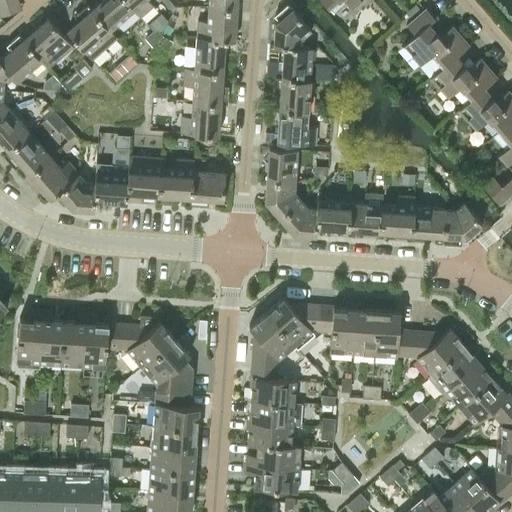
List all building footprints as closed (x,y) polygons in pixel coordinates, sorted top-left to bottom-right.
[(133,9),(133,8),(126,0),(99,0),(91,7),(91,8),(109,29),(110,29),(133,9)] [(148,0),(126,0),(133,8),(133,9),(139,16),(153,4),(148,0)] [(322,0),(333,12),(346,1),(351,7),(358,0),(322,0)] [(91,8),(91,7),(87,3),(74,14),(78,19),(66,29),(91,58),(116,37),(116,36),(110,29),(109,29),(91,8)] [(302,35),(310,28),(288,3),(274,14),(278,19),(274,22),(273,44),(283,45),(283,44),(302,46),(302,45),(302,35)] [(415,4),(405,13),(408,16),(418,8),(415,4)] [(234,39),(236,7),(208,5),(207,20),(197,19),(196,36),(224,38),(234,39)] [(428,22),(434,17),(425,7),(406,23),(414,33),(402,43),(419,63),(425,58),(436,70),(436,71),(456,54),(456,55),(469,44),(451,24),(439,35),(428,22)] [(59,57),(72,45),(47,16),(23,37),(22,38),(41,59),(48,67),(59,57)] [(152,30),(144,37),(152,46),(157,37),(152,30)] [(22,38),(23,37),(19,33),(18,33),(6,44),(10,49),(0,56),(0,60),(11,73),(10,73),(16,80),(41,59),(22,38)] [(160,34),(158,39),(170,45),(172,40),(160,34)] [(222,70),(224,38),(196,36),(194,67),(194,68),(222,70)] [(302,45),(302,46),(283,44),(283,45),(281,76),(309,78),(312,46),(302,45)] [(156,48),(152,51),(153,55),(156,57),(160,56),(161,52),(159,49),(156,48)] [(117,81),(138,63),(130,54),(109,72),(117,81)] [(467,67),(456,55),(456,54),(436,71),(436,70),(430,75),(430,76),(447,95),(453,90),(464,102),(464,103),(484,86),(484,87),(496,76),(479,56),(467,67)] [(0,60),(0,88),(2,89),(3,79),(10,73),(11,73),(0,60)] [(194,68),(194,67),(184,67),(183,84),(193,85),(192,100),(220,101),(220,102),(226,103),(227,85),(221,85),(222,70),(194,68)] [(43,80),(43,87),(66,89),(60,81),(52,73),(43,80)] [(66,89),(74,82),(67,74),(60,81),(66,89)] [(281,76),(275,75),(274,93),(280,93),(279,108),(307,110),(309,78),(281,76)] [(167,87),(153,86),(152,96),(166,97),(167,87)] [(495,99),(484,87),(484,86),(464,103),(464,102),(458,107),(458,108),(475,127),(481,122),(492,135),(511,117),(511,93),(507,88),(495,99)] [(2,99),(2,89),(0,88),(0,113),(8,106),(2,99)] [(218,134),(220,102),(220,101),(192,100),(191,115),(181,114),(180,132),(218,134)] [(54,110),(50,104),(41,112),(45,117),(54,110)] [(8,149),(29,131),(8,106),(0,113),(0,140),(7,149),(8,149)] [(306,125),(307,110),(279,108),(276,141),(315,143),(316,126),(306,125)] [(511,117),(492,135),(504,148),(498,153),(511,169),(511,173),(500,184),(492,174),(482,183),(499,203),(511,191),(511,117)] [(68,139),(75,134),(66,123),(59,129),(68,139)] [(28,174),(50,155),(29,131),(8,149),(7,149),(3,153),(14,166),(19,162),(28,174)] [(129,142),(129,133),(121,133),(120,141),(129,142)] [(294,180),(297,148),(268,146),(266,178),(294,180)] [(161,156),(129,154),(128,154),(127,163),(127,173),(126,192),(127,192),(157,194),(158,194),(160,166),(161,166),(161,156)] [(68,159),(60,167),(50,155),(28,174),(50,198),(57,192),(57,191),(71,179),(78,172),(79,171),(68,159)] [(193,159),(193,158),(176,157),(175,167),(161,166),(160,166),(158,194),(157,194),(157,200),(174,202),(175,196),(189,197),(190,197),(192,168),(193,159)] [(127,173),(127,163),(111,162),(110,172),(95,171),(94,181),(95,181),(93,200),(94,200),(126,202),(127,192),(126,192),(127,173)] [(312,168),(315,175),(326,170),(323,163),(312,168)] [(224,171),(192,168),(190,197),(189,197),(189,203),(206,204),(207,198),(222,199),(224,171)] [(352,169),(351,180),(363,181),(363,170),(352,169)] [(414,183),(415,172),(402,171),(401,182),(414,183)] [(85,180),(78,173),(78,172),(71,179),(57,191),(57,192),(71,208),(93,209),(94,200),(93,200),(95,181),(94,181),(85,180)] [(294,190),(294,180),(266,178),(264,200),(279,217),(300,198),(294,190)] [(349,200),(347,229),(379,231),(381,202),(382,192),(364,191),(363,201),(349,200)] [(414,195),(397,194),(396,203),(381,202),(379,231),(411,233),(413,205),(414,205),(414,195)] [(316,206),(307,205),(300,198),(279,217),(293,233),(315,234),(316,226),(315,226),(317,206),(316,206)] [(349,200),(317,198),(316,198),(316,206),(317,206),(315,226),(316,226),(347,229),(349,200)] [(465,237),(482,222),(463,201),(455,207),(445,207),(443,235),(442,235),(442,241),(459,242),(460,236),(465,237)] [(445,207),(414,205),(413,205),(411,233),(442,235),(443,235),(445,207)] [(296,301),(291,305),(283,295),(265,310),(294,343),(311,328),(318,329),(320,303),(296,301)] [(333,306),(333,304),(320,303),(318,329),(330,330),(329,349),(352,351),(355,307),(333,306)] [(373,352),(376,309),(355,307),(352,351),(373,352)] [(39,361),(42,308),(33,308),(32,317),(19,316),(16,360),(39,361)] [(51,319),(52,309),(42,308),(39,361),(60,363),(63,319),(51,319)] [(398,328),(399,310),(376,309),(373,352),(408,355),(410,329),(398,328)] [(277,358),(294,343),(265,310),(248,325),(257,335),(252,339),(250,363),(276,365),(277,358)] [(82,364),(85,311),(76,311),(75,320),(63,319),(60,363),(82,364)] [(94,322),(95,312),(85,311),(82,364),(104,366),(106,346),(118,347),(120,322),(106,321),(106,322),(94,322)] [(173,336),(155,315),(140,314),(139,323),(120,322),(118,347),(126,348),(140,365),(173,336)] [(430,372),(463,344),(448,327),(439,335),(434,331),(410,329),(408,355),(415,355),(430,372)] [(173,336),(140,365),(155,382),(155,390),(181,391),(190,392),(192,365),(184,357),(188,353),(173,336)] [(445,389),(477,360),(463,344),(430,372),(425,375),(440,392),(444,388),(445,389)] [(459,405),(492,376),(477,360),(445,389),(459,405)] [(275,378),(276,365),(250,363),(249,377),(251,377),(249,398),(293,401),(295,379),(275,378)] [(511,397),(507,391),(506,393),(492,376),(459,405),(474,422),(488,409),(496,418),(511,404),(511,397)] [(350,391),(350,378),(341,377),(340,390),(350,391)] [(370,397),(371,384),(362,384),(361,397),(370,397)] [(379,398),(380,385),(371,384),(370,397),(379,398)] [(180,404),(181,391),(155,390),(152,424),(196,427),(197,405),(180,404)] [(334,395),(321,394),(321,403),(334,404),(334,395)] [(291,423),(293,401),(249,398),(248,420),(291,423)] [(35,413),(36,400),(24,399),(23,412),(35,413)] [(44,413),(45,400),(36,400),(35,413),(44,413)] [(422,416),(429,411),(420,401),(414,407),(422,416)] [(78,416),(79,403),(70,402),(69,415),(78,416)] [(87,416),(88,403),(79,403),(78,416),(87,416)] [(511,404),(496,418),(501,423),(500,446),(511,447),(511,404)] [(415,422),(422,416),(414,407),(407,413),(415,422)] [(125,422),(125,413),(113,412),(112,421),(125,422)] [(335,417),(334,417),(322,416),(321,427),(334,428),(335,417)] [(35,433),(36,421),(24,420),(23,433),(35,433)] [(290,443),(291,423),(248,420),(246,443),(256,443),(256,442),(290,444),(290,443)] [(48,434),(49,422),(36,421),(35,433),(48,434)] [(124,431),(125,422),(112,421),(111,430),(124,431)] [(76,436),(77,423),(66,423),(65,435),(76,436)] [(87,437),(88,424),(77,423),(76,436),(87,437)] [(434,438),(444,430),(438,423),(428,431),(434,438)] [(194,449),(196,427),(152,424),(151,446),(194,449)] [(334,439),(334,428),(321,427),(320,438),(334,439)] [(290,443),(290,444),(256,442),(256,443),(255,454),(245,453),(245,463),(298,467),(299,444),(290,443)] [(193,471),(194,449),(151,446),(149,467),(193,471)] [(435,461),(442,455),(434,446),(427,452),(435,461)] [(511,447),(500,446),(498,469),(493,474),(510,493),(511,491),(511,447)] [(429,467),(435,461),(427,452),(421,457),(429,467)] [(121,466),(122,457),(109,456),(108,465),(121,466)] [(337,476),(346,467),(340,461),(331,469),(337,476)] [(253,486),(296,489),(298,467),(245,463),(244,472),(254,473),(253,486)] [(393,479),(401,473),(392,463),(385,469),(393,479)] [(120,474),(121,466),(108,465),(108,474),(120,474)] [(191,492),(193,471),(149,467),(148,489),(191,492)] [(342,482),(352,474),(346,467),(337,476),(342,482)] [(493,474),(483,482),(470,467),(453,482),(479,511),(485,511),(498,501),(499,502),(510,493),(493,474)] [(10,511),(12,470),(0,469),(0,511),(10,511)] [(387,484),(393,479),(385,469),(379,475),(387,484)] [(32,511),(34,471),(12,470),(10,511),(32,511)] [(54,511),(56,471),(55,471),(34,471),(32,511),(54,511)] [(76,511),(78,472),(77,472),(56,471),(54,511),(76,511)] [(98,511),(100,473),(78,472),(76,511),(98,511)] [(479,511),(453,482),(438,495),(437,496),(450,511),(479,511)] [(450,511),(437,496),(438,495),(432,488),(415,503),(422,511),(450,511)] [(153,511),(189,511),(191,492),(148,489),(146,511),(153,511)] [(361,507),(368,501),(360,492),(353,498),(361,507)] [(277,500),(275,511),(292,511),(293,497),(284,496),(284,500),(277,500)] [(275,511),(277,500),(252,498),(251,511),(275,511)] [(352,511),(355,511),(361,507),(353,498),(346,504),(352,511)] [(119,510),(119,501),(106,501),(106,510),(119,510)] [(422,511),(415,503),(404,511),(422,511)]
